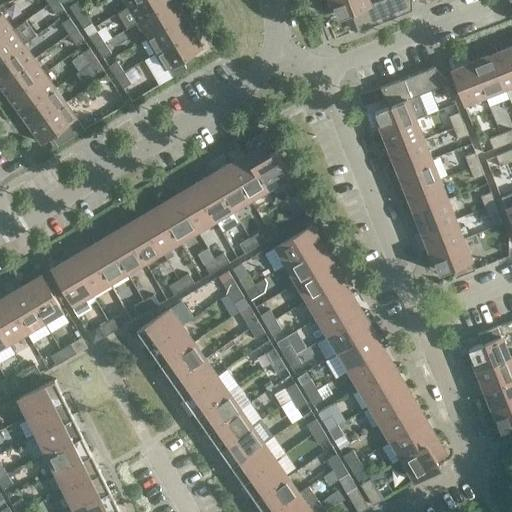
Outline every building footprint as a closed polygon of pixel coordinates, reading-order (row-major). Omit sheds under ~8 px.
[(63,8),(57,0),(53,0),(48,3),(55,13),(63,8)] [(173,0),(138,0),(128,6),(117,13),(126,28),(137,22),(173,0)] [(183,15),(173,0),(137,22),(146,37),(183,15)] [(370,3),(368,0),(330,0),(337,18),(350,12),(370,3)] [(378,0),(370,3),(350,12),(358,31),(411,9),(411,0),(378,0)] [(77,1),(69,7),(76,17),(84,11),(77,1)] [(90,21),(84,11),(76,17),(82,27),(90,21)] [(0,37),(13,29),(2,14),(0,14),(0,37)] [(192,31),(183,15),(146,37),(155,53),(192,31)] [(76,28),(70,18),(62,23),(68,33),(76,28)] [(83,38),(76,28),(68,33),(75,43),(83,38)] [(0,60),(23,44),(13,29),(0,37),(0,60)] [(202,47),(192,31),(155,53),(165,69),(168,67),(173,76),(186,68),(189,66),(192,63),(191,58),(189,55),(202,47)] [(97,32),(89,37),(96,47),(104,42),(97,32)] [(110,52),(104,42),(96,47),(102,57),(110,52)] [(0,82),(34,58),(23,44),(0,60),(0,82)] [(511,83),(511,46),(492,54),(505,87),(511,83)] [(96,58),(89,48),(81,53),(88,63),(96,58)] [(505,87),(492,54),(471,62),(484,95),(505,87)] [(44,73),(34,58),(0,82),(0,85),(9,98),(44,73)] [(103,68),(96,58),(88,63),(95,73),(103,68)] [(117,62),(109,67),(116,77),(124,72),(117,62)] [(484,95),(471,62),(450,70),(463,103),(484,95)] [(444,77),(434,66),(380,87),(387,105),(407,99),(448,83),(445,77),(444,77)] [(131,83),(124,72),(116,77),(123,88),(131,83)] [(55,87),(44,73),(9,98),(19,113),(55,87)] [(65,102),(55,87),(19,113),(30,127),(65,102)] [(415,118),(407,99),(387,105),(374,110),(382,131),(415,118)] [(76,117),(65,102),(30,127),(41,143),(51,135),(57,144),(80,131),(72,120),(76,117)] [(463,123),(459,111),(449,115),(453,127),(463,123)] [(423,139),(415,118),(382,131),(390,152),(423,139)] [(468,134),(463,123),(453,127),(458,138),(468,134)] [(511,131),(511,129),(500,134),(504,144),(511,140),(511,131)] [(504,144),(500,134),(489,138),(493,148),(504,144)] [(431,159),(423,139),(390,152),(398,172),(431,159)] [(261,145),(247,153),(267,187),(289,174),(274,150),(273,150),(273,151),(267,155),(261,145)] [(511,161),(507,151),(495,155),(499,165),(511,161)] [(479,163),(475,152),(465,156),(469,167),(479,163)] [(267,187),(247,153),(229,164),(249,198),(267,187)] [(439,179),(431,159),(398,172),(406,192),(439,179)] [(484,174),(479,163),(469,167),(473,178),(484,174)] [(249,198),(229,164),(211,174),(232,208),(249,198)] [(232,208),(211,174),(194,185),(214,219),(232,208)] [(447,199),(439,179),(406,192),(414,212),(447,199)] [(214,219),(194,185),(176,195),(196,229),(214,219)] [(495,203),(491,192),(480,196),(485,207),(495,203)] [(196,229),(176,195),(158,206),(179,240),(196,229)] [(455,219),(447,199),(414,212),(422,232),(455,219)] [(500,214),(495,203),(485,207),(489,218),(500,214)] [(179,240),(158,206),(141,216),(161,250),(179,240)] [(294,211),(284,217),(290,226),(300,220),(294,211)] [(161,250),(141,216),(123,226),(143,260),(161,250)] [(290,226),(284,217),(274,223),(280,232),(290,226)] [(463,239),(455,219),(422,232),(430,252),(463,239)] [(143,260),(123,226),(106,237),(126,271),(143,260)] [(276,246),(287,264),(321,244),(310,226),(276,246)] [(259,232),(249,237),(255,247),(264,241),(259,232)] [(126,271),(106,237),(88,247),(108,281),(126,271)] [(255,247),(249,237),(239,243),(245,253),(255,247)] [(475,269),(463,239),(430,252),(438,273),(451,268),(455,277),(475,269)] [(331,262),(321,244),(287,264),(297,282),(331,262)] [(108,281),(88,247),(71,258),(91,292),(108,281)] [(224,253),(214,258),(219,268),(229,262),(224,253)] [(91,292),(71,258),(52,269),(72,303),(91,292)] [(219,268),(214,258),(204,264),(209,274),(219,268)] [(342,279),(331,262),(297,282),(308,299),(342,279)] [(188,273),(178,279),(184,289),(194,283),(188,273)] [(248,274),(239,279),(245,289),(254,284),(248,274)] [(41,275),(23,286),(43,320),(61,309),(41,275)] [(238,287),(232,277),(222,283),(228,293),(238,287)] [(184,289),(178,279),(169,285),(174,295),(184,289)] [(352,297),(342,279),(308,299),(318,317),(352,297)] [(260,294),(254,284),(245,289),(250,299),(260,294)] [(43,320),(23,286),(5,297),(25,331),(43,320)] [(243,297),(238,287),(228,293),(234,302),(243,297)] [(153,294),(143,300),(149,310),(159,304),(153,294)] [(25,331),(5,297),(0,299),(0,328),(8,341),(25,331)] [(363,314),(352,297),(318,317),(329,334),(363,314)] [(149,310),(143,300),(133,306),(139,315),(149,310)] [(137,330),(149,348),(181,325),(169,308),(137,330)] [(269,309),(260,315),(265,324),(275,319),(269,309)] [(258,322),(253,312),(243,318),(249,328),(258,322)] [(373,332),(363,314),(329,334),(339,352),(373,332)] [(118,315),(108,321),(114,330),(124,325),(118,315)] [(281,329),(275,319),(265,324),(271,334),(281,329)] [(114,330),(108,321),(98,327),(104,336),(114,330)] [(264,332),(258,322),(249,328),(255,338),(264,332)] [(193,342),(181,325),(149,348),(161,365),(193,342)] [(509,356),(497,326),(477,334),(481,343),(468,348),(476,369),(509,356)] [(383,349),(373,332),(339,352),(349,370),(383,349)] [(205,359),(193,342),(161,365),(172,381),(205,359)] [(70,344),(60,349),(66,359),(76,353),(70,344)] [(290,344),(280,350),(286,360),(296,354),(290,344)] [(279,357),(273,347),(264,353),(270,363),(279,357)] [(66,359),(60,349),(50,355),(56,365),(66,359)] [(394,367),(383,349),(349,370),(360,387),(394,367)] [(302,364),(296,354),(286,360),(292,369),(302,364)] [(511,378),(511,363),(509,356),(476,369),(484,389),(511,378)] [(285,367),(279,357),(270,363),(276,373),(285,367)] [(216,375),(205,359),(172,381),(184,398),(216,375)] [(35,364),(25,370),(31,380),(41,374),(35,364)] [(404,385),(394,367),(360,387),(370,405),(404,385)] [(31,380),(25,370),(15,376),(21,386),(31,380)] [(228,392),(216,375),(184,398),(196,415),(228,392)] [(511,401),(511,378),(484,389),(492,409),(511,401)] [(19,397),(28,416),(64,398),(54,379),(19,397)] [(311,379),(301,385),(307,395),(316,389),(311,379)] [(300,393),(294,383),(285,388),(291,398),(300,393)] [(415,402),(404,385),(370,405),(381,423),(415,402)] [(322,399),(316,389),(307,395),(313,404),(322,399)] [(240,409),(228,392),(196,415),(207,432),(240,409)] [(306,402),(300,393),(291,398),(297,408),(306,402)] [(73,417),(64,398),(28,416),(38,434),(73,417)] [(511,401),(492,409),(500,430),(511,425),(511,401)] [(425,420),(415,402),(381,423),(391,440),(425,420)] [(251,426),(240,409),(207,432),(219,448),(251,426)] [(332,415),(322,420),(328,430),(337,424),(332,415)] [(82,435),(73,417),(38,434),(47,452),(82,435)] [(321,428),(315,418),(306,424),(312,434),(321,428)] [(436,437),(425,420),(391,440),(402,458),(436,437)] [(343,434),(337,424),(328,430),(334,440),(343,434)] [(263,442),(251,426),(219,448),(231,465),(263,442)] [(327,438),(321,428),(312,434),(318,444),(327,438)] [(91,453),(82,435),(47,452),(56,471),(91,453)] [(444,452),(436,437),(402,458),(415,480),(439,465),(439,464),(438,464),(434,458),(444,452)] [(275,459),(263,442),(231,465),(242,482),(275,459)] [(352,450),(343,455),(349,465),(358,460),(352,450)] [(100,471),(91,453),(56,471),(65,489),(100,471)] [(342,463),(336,453),(327,459),(333,469),(342,463)] [(287,476),(275,459),(242,482),(254,499),(287,476)] [(364,469),(358,460),(349,465),(355,475),(364,469)] [(348,473),(342,463),(333,469),(339,479),(348,473)] [(109,490),(100,471),(65,489),(74,507),(109,490)] [(12,483),(6,473),(0,476),(0,484),(2,488),(12,483)] [(270,511),(298,493),(287,476),(254,499),(263,511),(270,511)] [(370,478),(360,484),(372,505),(382,499),(370,478)] [(308,486),(298,493),(270,511),(306,511),(320,503),(308,486)] [(360,511),(368,507),(356,486),(346,492),(357,511),(360,511)] [(110,511),(118,508),(109,490),(74,507),(76,511),(110,511)] [(21,498),(11,504),(16,511),(19,511),(27,508),(21,498)] [(326,511),(320,503),(306,511),(326,511)]
